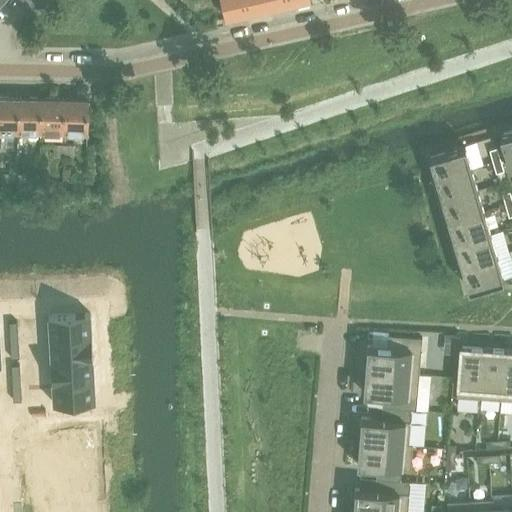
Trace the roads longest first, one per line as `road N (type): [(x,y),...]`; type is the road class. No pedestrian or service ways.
road 1 (residential): [(444,0),(163,64),(110,72),(0,70)]
road 2 (residential): [(335,321),(318,511)]
